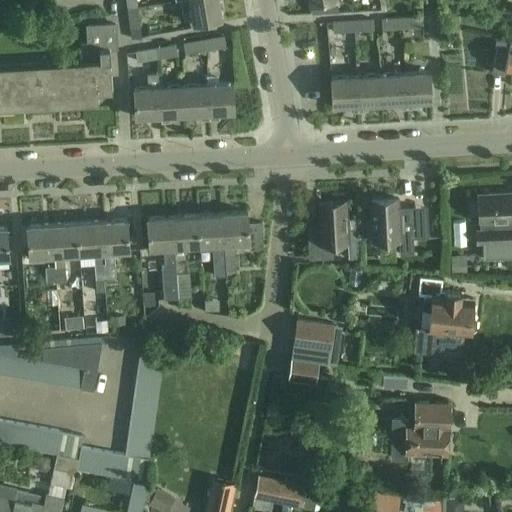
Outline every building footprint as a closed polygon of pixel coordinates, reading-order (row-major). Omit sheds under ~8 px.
[(126,0),(128,8),(137,7),(136,0),(126,0)] [(141,0),(142,10),(153,9),(153,0),(141,0)] [(219,0),(189,0),(194,23),(223,18),(219,0)] [(336,0),(335,0),(310,4),(312,14),(314,14),(338,12),(336,0)] [(130,29),(140,27),(137,7),(128,8),(130,29)] [(402,29),(423,28),(422,17),(401,19),(402,29)] [(382,30),(402,29),(401,19),(381,20),(382,30)] [(353,32),(374,30),(373,20),(353,22),(353,32)] [(333,33),(353,32),(353,22),(333,23),(333,33)] [(98,92),(113,91),(110,61),(111,61),(110,48),(117,47),(115,24),(88,25),(89,42),(83,42),(83,61),(0,66),(0,108),(99,103),(98,92)] [(207,50),(227,46),(225,36),(205,39),(207,50)] [(187,53),(207,50),(205,39),(185,43),(187,53)] [(504,70),(511,71),(511,42),(495,39),(494,48),(496,48),(491,72),(503,75),(504,70)] [(157,58),(178,55),(176,44),(156,48),(157,58)] [(138,61),(157,58),(156,48),(136,51),(138,61)] [(404,73),(406,105),(415,104),(415,101),(430,100),(429,71),(404,73)] [(404,73),(380,74),(381,103),(396,102),(396,106),(406,105),(404,73)] [(160,115),(159,86),(158,74),(147,74),(148,87),(134,87),(135,117),(160,115)] [(380,74),(356,75),(358,105),(358,108),(367,107),(367,104),(381,103),(380,74)] [(332,106),(348,105),(348,108),(358,108),(358,105),(356,75),(331,77),(332,106)] [(208,83),(209,113),(235,111),(233,82),(208,83)] [(185,114),(209,113),(208,83),(183,85),(185,114)] [(160,115),(185,114),(183,85),(159,86),(160,115)] [(430,221),(446,219),(444,187),(418,189),(420,209),(429,208),(430,221)] [(511,257),(511,192),(478,194),(480,230),(476,230),(477,243),(483,243),(484,259),(511,257)] [(372,242),(398,241),(399,255),(413,254),(411,223),(411,210),(399,210),(398,199),(370,200),(372,242)] [(319,228),(306,228),(308,259),(333,257),(332,244),(348,243),(347,235),(346,215),(345,202),(317,203),(319,228)] [(236,255),(235,242),(250,242),(250,249),(264,248),(262,222),(249,223),(248,211),(223,213),(225,243),(227,273),(236,273),(236,269),(237,269),(236,255)] [(227,273),(225,243),(223,213),(198,214),(200,245),(215,244),(217,271),(226,270),(227,273)] [(185,246),(200,245),(198,214),(172,216),(174,247),(175,259),(176,273),(178,297),(192,297),(190,271),(187,272),(186,258),(185,246)] [(358,215),(346,215),(347,235),(359,234),(358,215)] [(150,248),(174,247),(172,216),(148,218),(150,248)] [(102,221),(104,251),(130,250),(128,219),(102,221)] [(105,264),(104,251),(102,221),(77,222),(80,253),(95,252),(96,264),(97,279),(107,278),(106,264),(105,264)] [(65,254),(80,253),(77,222),(53,224),(55,255),(57,281),(67,281),(66,266),(65,254)] [(30,257),(55,255),(53,224),(28,226),(30,257)] [(0,227),(0,258),(10,258),(8,227),(0,227)] [(466,256),(450,256),(451,272),(467,271),(466,256)] [(107,278),(117,277),(116,263),(106,264),(107,278)] [(47,282),(57,281),(56,267),(46,268),(47,282)] [(217,296),(217,271),(206,271),(206,296),(217,296)] [(460,292),(440,290),(441,279),(419,277),(418,295),(424,295),(423,307),(426,311),(431,311),(429,329),(416,327),(415,347),(461,351),(462,338),(463,332),(469,332),(469,330),(474,326),(475,319),(470,315),(472,299),(459,298),(460,292)] [(98,291),(105,291),(104,278),(97,279),(98,291)] [(154,291),(145,292),(146,305),(155,304),(154,291)] [(218,299),(204,299),(205,310),(219,309),(218,299)] [(125,314),(112,315),(112,324),(125,323),(125,314)] [(82,315),(65,317),(66,328),(83,327),(82,315)] [(291,357),(319,361),(328,362),(330,347),(334,324),(296,318),(291,357)] [(73,348),(72,354),(98,359),(101,345),(73,348)] [(206,346),(205,353),(215,354),(216,348),(206,346)] [(330,347),(328,362),(338,364),(340,348),(330,347)] [(61,349),(58,364),(64,365),(69,366),(72,354),(73,348),(61,349)] [(50,350),(47,362),(54,363),(58,364),(61,349),(50,350)] [(23,350),(21,357),(24,357),(34,359),(44,361),(47,362),(50,350),(23,350)] [(141,353),(140,364),(163,367),(164,357),(141,353)] [(14,356),(4,354),(1,373),(11,374),(14,356)] [(72,354),(69,366),(74,367),(85,368),(96,371),(98,359),(72,354)] [(21,357),(14,356),(11,374),(21,376),(24,357),(21,357)] [(21,376),(31,378),(34,359),(24,357),(21,376)] [(316,381),(319,361),(291,357),(288,377),(316,381)] [(44,361),(34,359),(31,378),(41,380),(44,361)] [(47,362),(44,361),(41,380),(51,382),(54,363),(47,362)] [(51,382),(61,384),(64,365),(58,364),(54,363),(51,382)] [(161,378),(163,367),(140,364),(138,375),(161,378)] [(69,366),(64,365),(61,384),(71,386),(74,367),(69,366)] [(71,386),(81,388),(85,368),(74,367),(71,386)] [(85,368),(81,388),(93,390),(96,371),(85,368)] [(159,389),(161,378),(138,375),(137,386),(159,389)] [(383,375),(383,388),(395,389),(395,375),(383,375)] [(159,389),(137,386),(135,397),(158,400),(159,389)] [(156,411),(158,400),(135,397),(133,408),(156,411)] [(447,453),(449,402),(415,401),(414,425),(409,425),(409,416),(393,416),(391,459),(405,459),(406,452),(447,453)] [(156,411),(133,408),(132,419),(155,422),(156,411)] [(15,422),(4,419),(0,441),(0,442),(11,445),(15,422)] [(153,433),(155,422),(132,419),(130,430),(153,433)] [(27,424),(15,422),(11,445),(22,447),(27,424)] [(22,447),(33,449),(38,426),(27,424),(22,447)] [(49,428),(38,426),(33,449),(44,451),(49,428)] [(44,451),(55,454),(60,430),(49,428),(44,451)] [(60,430),(55,454),(58,454),(57,456),(65,458),(72,433),(60,430)] [(151,444),(153,433),(130,430),(128,441),(151,444)] [(65,458),(74,459),(73,469),(77,469),(81,446),(83,435),(72,433),(65,458)] [(146,482),(151,444),(128,441),(126,455),(146,482)] [(92,449),(81,446),(77,469),(88,471),(92,449)] [(88,471),(99,473),(104,451),(92,449),(88,471)] [(99,473),(111,475),(115,453),(104,451),(99,473)] [(111,475),(146,482),(126,455),(115,453),(111,475)] [(41,455),(37,461),(40,469),(47,471),(50,466),(47,457),(41,455)] [(73,473),(73,469),(74,459),(65,458),(57,456),(51,484),(70,488),(73,473)] [(306,484),(259,474),(254,497),(302,506),(306,485),(306,484)] [(213,476),(206,511),(228,511),(235,481),(213,476)] [(181,494),(184,482),(168,478),(165,490),(181,494)] [(129,494),(132,482),(122,480),(119,492),(129,494)] [(134,494),(130,511),(140,511),(146,484),(136,482),(134,494)] [(47,505),(14,497),(16,489),(0,484),(0,511),(59,511),(62,499),(49,496),(47,505)] [(306,485),(302,506),(313,509),(317,487),(306,485)] [(159,488),(150,504),(162,511),(171,495),(159,488)] [(372,504),(370,511),(396,511),(400,497),(387,494),(375,491),(372,504)] [(463,511),(464,501),(448,500),(447,511),(463,511)]
